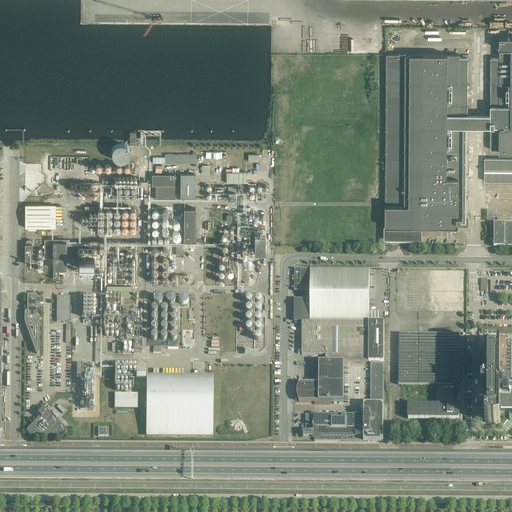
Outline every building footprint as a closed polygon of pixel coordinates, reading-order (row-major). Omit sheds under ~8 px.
[(511,37),(499,37),(499,58),(499,120),(490,120),(490,127),(491,129),(494,129),(499,129),(499,131),(499,149),(499,153),(511,152),(511,37)] [(459,58),(459,54),(386,54),(385,226),(422,226),(457,227),(461,227),(467,227),(468,226),(468,221),(465,221),(465,216),(458,216),(459,58)] [(465,216),(467,216),(467,127),(467,114),(468,58),(459,58),(458,216),(465,216)] [(491,114),(490,120),(499,120),(499,58),(491,58),(491,114)] [(490,120),(491,114),(467,114),(467,127),(490,127),(490,120)] [(499,149),(499,131),(490,131),(490,149),(499,149)] [(127,158),(128,157),(128,156),(129,155),(129,154),(129,153),(129,151),(129,150),(128,149),(128,148),(127,147),(126,146),(125,145),(124,145),(123,144),(122,144),(121,144),(120,144),(119,144),(118,144),(116,145),(115,145),(115,146),(114,147),(113,148),(112,149),(112,150),(112,151),(112,152),(112,153),(112,155),(112,156),(113,157),(114,158),(114,159),(115,159),(116,160),(117,160),(118,161),(120,161),(121,161),(122,161),(123,161),(124,160),(125,159),(126,159),(127,158)] [(196,163),(196,155),(196,154),(165,154),(165,157),(153,157),(153,163),(196,163)] [(511,181),(511,158),(485,158),(484,181),(511,181)] [(210,175),(210,165),(202,165),(202,175),(210,175)] [(246,183),(246,172),(226,172),(226,183),(246,183)] [(175,199),(175,185),(175,174),(152,174),(152,185),(155,185),(155,199),(175,199)] [(197,192),(197,179),(195,179),(195,174),(180,174),(180,198),(195,198),(195,192),(197,192)] [(98,198),(99,191),(100,191),(100,189),(99,189),(99,184),(70,183),(70,191),(78,191),(78,198),(98,198)] [(224,199),(224,186),(215,186),(215,199),(224,199)] [(52,228),(52,205),(25,205),(25,227),(41,227),(51,228),(52,228)] [(196,241),(196,208),(184,208),(184,241),(196,241)] [(180,216),(180,215),(181,214),(181,213),(181,212),(180,212),(180,211),(180,210),(179,210),(178,210),(178,209),(177,209),(176,209),(175,209),(175,210),(174,210),(174,211),(173,211),(173,212),(173,213),(173,214),(173,215),(174,216),(174,217),(175,217),(176,217),(177,217),(178,217),(179,217),(179,216),(180,216)] [(467,216),(465,216),(465,221),(468,221),(468,226),(467,227),(461,227),(457,227),(457,228),(468,229),(470,227),(470,216),(467,216)] [(511,247),(511,223),(494,224),(494,247),(511,247)] [(264,253),(265,226),(259,226),(254,226),(254,252),(259,252),(264,253)] [(422,226),(385,226),(384,226),(384,245),(392,245),(404,245),(422,245),(422,226)] [(248,245),(248,229),(249,249),(253,249),(252,227),(241,227),(241,235),(246,235),(247,239),(241,239),(241,245),(248,245)] [(179,237),(180,236),(180,235),(180,234),(180,233),(179,233),(179,232),(178,231),(177,231),(176,231),(175,231),(174,231),(173,232),(172,232),(172,233),(172,234),(172,235),(172,236),(173,237),(173,238),(174,238),(175,238),(176,239),(177,238),(178,238),(179,238),(179,237)] [(66,269),(67,241),(53,241),(53,268),(57,268),(66,269)] [(78,252),(78,267),(94,268),(94,257),(83,257),(83,252),(78,252)] [(369,295),(369,269),(310,269),(294,269),(294,270),(294,282),(296,282),(296,284),(296,285),(294,285),(294,289),(294,291),(295,291),(303,291),(311,291),(311,299),(310,299),(310,300),(309,300),(309,299),(294,299),(294,305),(296,305),(296,307),(294,307),(294,321),(302,321),(302,322),(369,322),(369,311),(369,301),(369,295)] [(131,295),(131,284),(107,284),(107,295),(120,295),(131,295)] [(133,308),(133,295),(131,295),(120,295),(120,308),(133,308)] [(161,304),(162,303),(162,302),(163,302),(163,301),(163,300),(163,299),(162,298),(162,297),(161,297),(161,296),(160,296),(159,295),(158,295),(157,295),(156,296),(155,296),(154,297),(154,298),(153,298),(153,299),(153,300),(153,301),(153,302),(153,303),(154,303),(154,304),(155,304),(156,305),(157,305),(158,305),(159,305),(160,305),(161,304)] [(174,304),(175,303),(175,302),(175,301),(175,300),(175,299),(175,298),(174,297),(173,296),(172,296),(171,295),(170,295),(169,296),(168,296),(167,297),(166,298),(166,299),(166,300),(166,301),(166,302),(166,303),(167,303),(167,304),(168,304),(169,305),(170,305),(171,305),(172,305),(173,305),(173,304),(174,304)] [(187,304),(187,303),(188,303),(188,302),(188,301),(188,300),(188,299),(188,298),(187,298),(187,297),(186,296),(185,296),(184,295),(183,295),(182,296),(181,296),(180,296),(180,297),(179,297),(179,298),(179,299),(178,299),(178,300),(178,301),(179,302),(179,303),(180,303),(180,304),(181,305),(182,305),(183,305),(184,305),(185,305),(186,304),(187,304)] [(39,351),(39,320),(39,319),(39,318),(37,318),(37,317),(37,316),(37,311),(36,311),(36,301),(37,296),(27,296),(27,311),(26,311),(25,312),(24,313),(24,322),(31,342),(35,353),(36,353),(37,353),(38,353),(39,352),(39,351)] [(70,322),(70,296),(57,296),(57,318),(66,318),(66,322),(70,322)] [(380,311),(369,311),(369,322),(379,322),(380,311)] [(369,322),(302,322),(302,341),(302,343),(302,345),(302,355),(326,355),(326,359),(326,362),(344,362),(369,362),(369,322)] [(384,362),(384,322),(381,322),(379,322),(369,322),(369,362),(384,362)] [(402,411),(408,411),(414,411),(414,413),(419,413),(425,413),(430,413),(431,413),(433,413),(433,415),(433,413),(436,413),(436,415),(436,417),(436,419),(436,422),(436,425),(453,425),(453,419),(453,406),(453,389),(454,389),(454,385),(459,385),(459,366),(459,357),(459,329),(449,329),(449,335),(434,334),(419,334),(413,334),(399,334),(399,345),(398,385),(403,385),(436,385),(436,405),(414,405),(414,400),(408,400),(402,400),(402,411)] [(142,351),(142,339),(135,339),(135,348),(133,348),(133,354),(140,354),(140,351),(142,351)] [(511,389),(509,389),(509,386),(503,386),(503,389),(500,389),(500,349),(499,349),(497,348),(496,348),(494,348),(492,348),(490,348),(489,348),(488,348),(487,349),(486,349),(485,385),(482,385),(482,393),(485,393),(485,395),(485,422),(486,423),(487,423),(488,423),(489,424),(490,424),(491,424),(494,424),(495,424),(497,423),(499,423),(500,422),(500,411),(511,411),(511,415),(511,416),(511,417),(511,418),(511,419),(511,418),(511,389)] [(344,402),(344,362),(326,362),(319,362),(319,367),(319,372),(319,377),(319,383),(316,383),(299,383),(299,384),(299,385),(299,390),(299,394),(299,399),(299,400),(299,402),(344,402)] [(384,385),(384,363),(371,363),(370,404),(384,404),(384,385)] [(147,380),(146,436),(212,436),(212,380),(206,380),(147,380)] [(137,409),(137,395),(115,395),(115,394),(114,394),(114,409),(115,409),(115,408),(137,409)] [(67,409),(60,403),(56,407),(63,413),(67,409)] [(384,404),(370,404),(363,404),(363,416),(315,415),(306,415),(305,431),(303,431),(303,438),(314,438),(314,441),(383,442),(384,404)] [(60,424),(59,423),(59,422),(57,421),(57,420),(57,421),(55,419),(56,419),(55,419),(54,417),(53,417),(43,407),(36,414),(36,415),(39,417),(38,418),(37,416),(35,418),(37,419),(36,420),(36,421),(27,430),(27,429),(27,430),(26,431),(27,432),(27,433),(31,437),(32,437),(33,438),(34,437),(35,437),(34,437),(36,435),(38,437),(40,438),(41,437),(43,435),(45,437),(47,438),(48,437),(50,435),(52,437),(53,438),(54,438),(55,437),(57,435),(59,437),(58,437),(59,437),(60,438),(61,437),(62,437),(66,433),(66,432),(67,431),(66,430),(66,429),(66,430),(62,426),(60,424),(61,424),(60,424)] [(408,419),(436,419),(436,417),(436,415),(436,413),(433,413),(433,415),(433,413),(431,413),(430,413),(425,413),(419,413),(414,413),(414,411),(408,411),(408,419)] [(108,436),(108,428),(98,428),(98,436),(108,436)]
